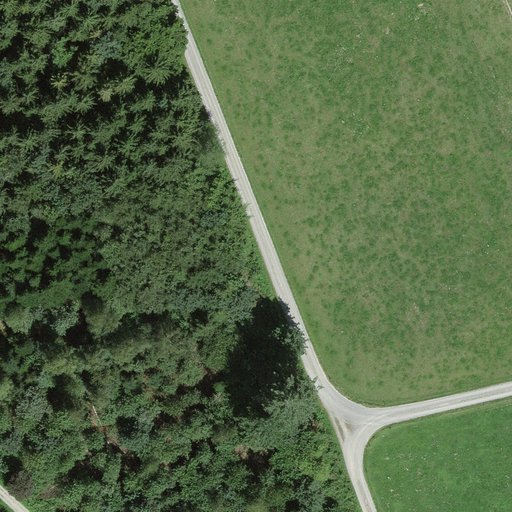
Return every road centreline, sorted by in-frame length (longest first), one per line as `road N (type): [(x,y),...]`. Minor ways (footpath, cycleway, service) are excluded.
road 1 (track): [(370,511),(167,0)]
road 2 (track): [(511,385),(339,425)]
